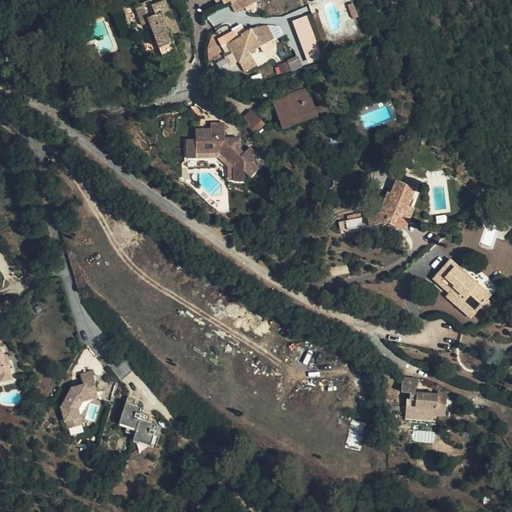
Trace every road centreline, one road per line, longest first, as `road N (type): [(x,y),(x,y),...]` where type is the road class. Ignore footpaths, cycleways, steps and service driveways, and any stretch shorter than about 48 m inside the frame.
road 1 (residential): [(12,92),(309,308),(411,339),(442,336)]
road 2 (residential): [(177,430),(123,375),(86,312),(36,150),(0,89)]
road 3 (residential): [(192,0),(198,76),(185,88),(110,109),(12,92)]
